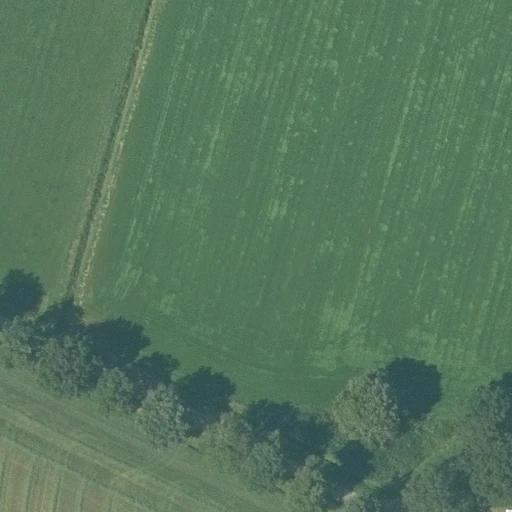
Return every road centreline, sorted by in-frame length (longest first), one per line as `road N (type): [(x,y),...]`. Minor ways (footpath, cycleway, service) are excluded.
road 1 (unclassified): [(365,511),(0,323)]
road 2 (unclassified): [(406,511),(431,485),(488,461),(511,462)]
